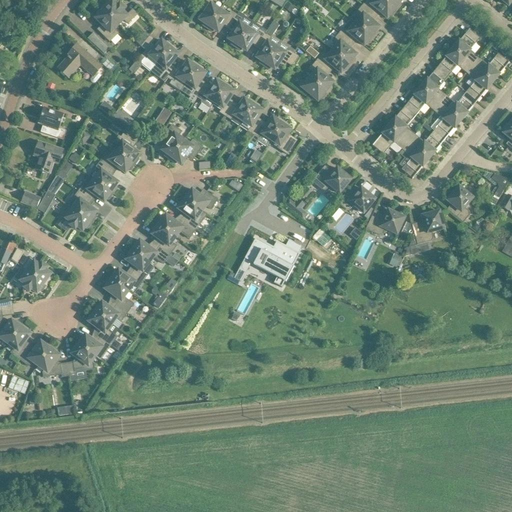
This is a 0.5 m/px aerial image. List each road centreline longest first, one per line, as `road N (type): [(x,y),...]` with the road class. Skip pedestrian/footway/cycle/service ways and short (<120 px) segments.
road 1 (residential): [(320,128),(144,0)]
road 2 (residential): [(93,275),(167,180),(242,174)]
road 3 (residential): [(344,147),(465,0)]
road 4 (residential): [(426,0),(320,128)]
road 5 (residential): [(464,150),(417,200),(402,198),(344,147)]
road 6 (tertiary): [(0,140),(29,55),(67,0)]
